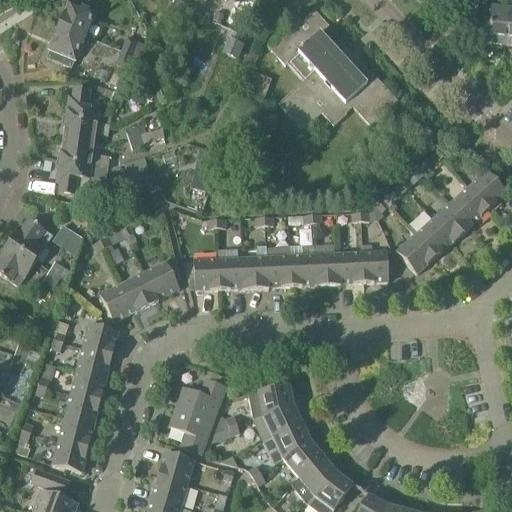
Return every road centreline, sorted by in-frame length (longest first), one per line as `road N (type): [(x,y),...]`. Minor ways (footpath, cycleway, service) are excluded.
road 1 (residential): [(106,511),(154,342),(336,327)]
road 2 (residential): [(509,451),(446,466),(384,441),(350,399),(336,327)]
road 3 (residential): [(511,141),(377,0)]
road 4 (residential): [(336,327),(479,313)]
road 5 (residential): [(509,451),(479,313)]
